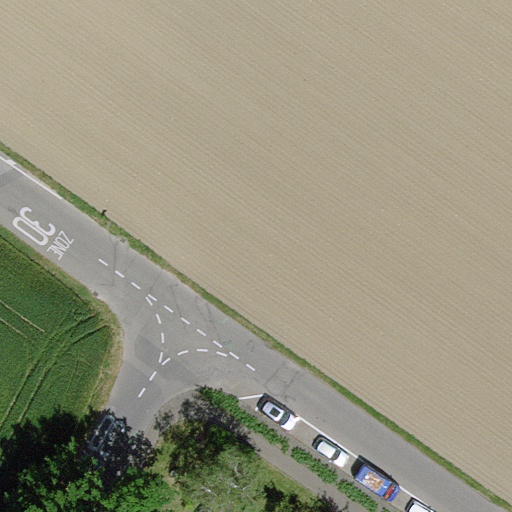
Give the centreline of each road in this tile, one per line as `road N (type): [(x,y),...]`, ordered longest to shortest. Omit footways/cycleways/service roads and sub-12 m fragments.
road 1 (unclassified): [(465,511),(190,316)]
road 2 (unclassified): [(190,316),(0,180)]
road 3 (residential): [(190,316),(77,511)]
